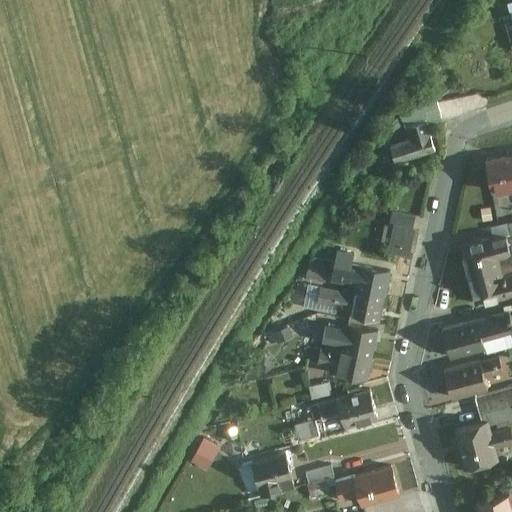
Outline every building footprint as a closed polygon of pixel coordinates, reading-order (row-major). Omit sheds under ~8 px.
[(390,145),(395,163),(436,151),(426,119),(405,125),(410,139),(390,145)] [(511,153),(486,159),(492,192),(511,188),(511,153)] [(408,256),(416,216),(392,211),(389,224),(384,223),(380,242),(388,244),(387,252),(408,256)] [(506,234),(460,245),(467,275),(501,267),(499,259),(511,255),(506,234)] [(385,296),(390,271),(351,263),(354,253),(337,250),(331,281),(354,286),(353,289),(385,296)] [(309,263),(307,276),(325,279),(328,266),(309,263)] [(501,267),(467,275),(475,306),(511,295),(511,272),(503,274),(501,267)] [(352,293),(320,286),(316,302),(350,309),(349,313),(380,321),(385,296),(353,289),(352,293)] [(511,321),(509,310),(442,328),(450,360),(487,349),(483,338),(511,330),(511,321)] [(274,331),(278,342),(298,333),(294,323),(274,331)] [(342,347),(341,350),(373,356),(377,331),(347,324),(346,329),(325,325),(321,343),(342,347)] [(340,353),(314,348),(311,363),(336,368),(335,372),(368,379),(373,356),(341,350),(340,353)] [(498,356),(445,369),(453,401),(488,390),(484,379),(503,373),(498,356)] [(328,382),(309,387),(312,398),(331,393),(328,382)] [(511,423),(511,387),(475,397),(482,422),(454,429),(464,469),(499,460),(496,449),(511,444),(511,433),(511,428),(491,433),(490,427),(509,422),(510,424),(511,423)] [(378,419),(370,389),(318,404),(322,419),(341,414),(345,429),(378,419)] [(315,420),(294,425),(297,440),(318,435),(315,420)] [(207,470),(219,447),(203,439),(191,461),(207,470)] [(285,453),(251,462),(260,497),(294,488),(285,453)] [(331,465),(305,472),(308,483),(311,482),(325,478),(334,476),(331,465)] [(399,497),(390,467),(335,482),(340,502),(359,496),(362,507),(399,497)] [(325,478),(311,482),(315,497),(329,493),(325,478)] [(511,511),(511,492),(478,503),(480,511),(511,511)]
